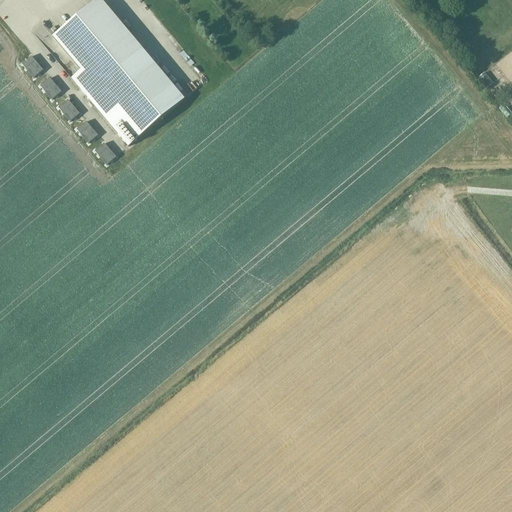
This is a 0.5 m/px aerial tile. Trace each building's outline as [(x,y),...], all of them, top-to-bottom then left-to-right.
[(128,147),(183,100),(99,0),(97,0),(52,38),(81,72),(71,79),(128,147)] [(38,24),(30,31),(44,46),(52,40),(38,24)] [(171,54),(163,63),(175,74),(183,64),(171,54)] [(186,69),(177,77),(182,82),(191,75),(186,69)] [(479,78),(488,88),(493,84),(483,74),(479,78)] [(182,84),(187,89),(196,81),(191,76),(182,84)] [(174,77),(169,82),(182,96),(187,92),(174,77)] [(498,88),(492,94),(498,101),(504,95),(498,88)]
